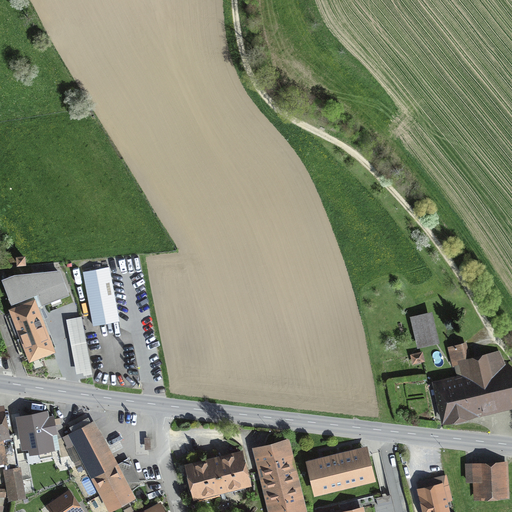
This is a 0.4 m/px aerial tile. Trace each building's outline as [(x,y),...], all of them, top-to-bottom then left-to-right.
[(93,325),(119,320),(109,267),(83,272),(93,325)] [(19,308),(12,310),(31,358),(52,350),(39,316),(42,314),(34,292),(38,290),(37,287),(41,286),(43,292),(39,294),(43,303),(67,294),(58,272),(44,273),(34,277),(32,275),(14,276),(4,281),(9,294),(13,292),(19,308)] [(82,316),(66,319),(76,373),(83,372),(84,375),(92,374),(82,316)] [(419,344),(433,341),(427,316),(414,319),(419,344)] [(439,384),(434,385),(441,417),(511,400),(511,369),(506,362),(503,363),(498,351),(487,354),(488,359),(470,363),(465,344),(451,348),(455,363),(461,362),(466,381),(440,387),(439,384)] [(422,353),(413,355),(415,362),(423,360),(422,353)] [(0,463),(4,463),(18,460),(13,434),(5,435),(1,409),(0,409),(0,463)] [(19,418),(24,445),(30,444),(32,452),(52,448),(49,434),(56,433),(53,416),(46,418),(45,413),(19,418)] [(109,511),(136,498),(127,482),(140,481),(128,458),(117,463),(94,420),(63,436),(68,445),(66,446),(76,465),(83,462),(109,511)] [(269,511),(300,511),(301,511),(284,443),(259,449),(272,502),(267,503),(269,511)] [(315,489),(372,476),(366,452),(352,456),(351,451),(309,461),(315,489)] [(247,483),(240,454),(189,466),(196,495),(247,483)] [(24,496),(18,460),(4,463),(10,498),(24,496)] [(509,494),(507,465),(466,467),(467,480),(474,479),(475,496),(509,494)] [(422,490),(427,511),(444,511),(438,487),(422,490)] [(79,511),(81,511),(68,492),(50,505),(55,511),(79,511)] [(318,511),(324,511),(342,510),(342,503),(318,506),(318,511)]
